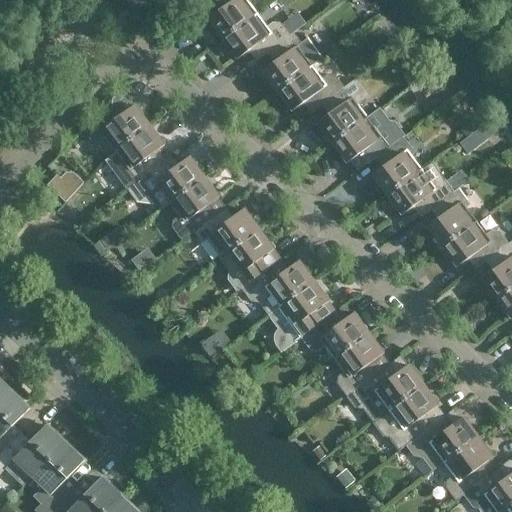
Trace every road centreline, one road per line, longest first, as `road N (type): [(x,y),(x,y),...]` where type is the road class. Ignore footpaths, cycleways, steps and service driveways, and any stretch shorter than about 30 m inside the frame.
road 1 (residential): [(511,400),(142,57),(121,62),(0,187)]
road 2 (residential): [(195,508),(0,315)]
